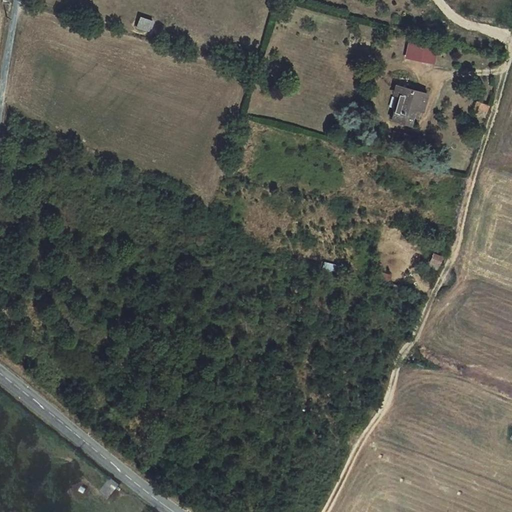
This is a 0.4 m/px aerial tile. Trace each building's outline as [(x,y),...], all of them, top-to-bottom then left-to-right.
[(140,16),(137,28),(152,31),(155,20),(140,16)] [(407,56),(432,61),(434,48),(409,43),(407,56)] [(391,119),(408,124),(410,116),(413,108),(420,110),(421,110),(426,94),(399,87),(397,95),(391,119)] [(474,102),(471,112),(484,117),(488,106),(474,102)] [(413,108),(410,116),(418,118),(420,110),(413,108)] [(398,132),(393,131),(392,135),(399,143),(411,142),(413,136),(398,132)] [(428,262),(437,265),(440,258),(430,255),(428,262)] [(426,267),(436,270),(437,265),(428,262),(426,267)] [(391,275),(378,271),(376,276),(389,281),(391,275)] [(107,498),(118,484),(110,478),(99,492),(107,498)]
